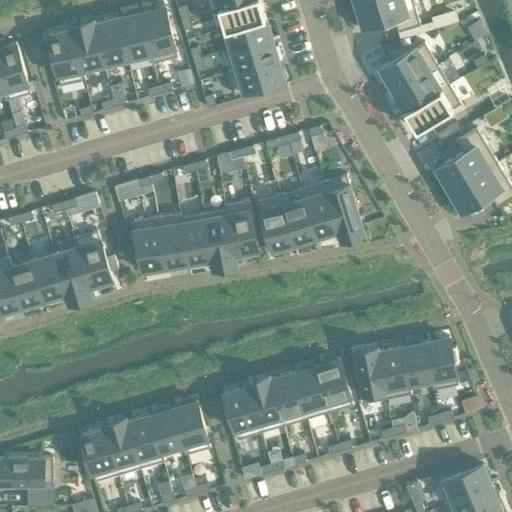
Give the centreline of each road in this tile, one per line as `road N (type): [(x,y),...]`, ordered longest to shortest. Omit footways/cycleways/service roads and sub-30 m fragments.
road 1 (residential): [(331,77),(468,310),(511,413)]
road 2 (residential): [(0,178),(331,77)]
road 3 (residential): [(257,511),(511,434)]
